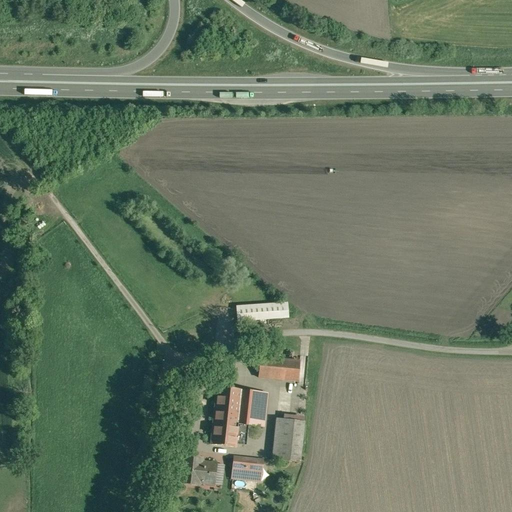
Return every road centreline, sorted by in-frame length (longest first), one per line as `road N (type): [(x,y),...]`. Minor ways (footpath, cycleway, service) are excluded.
road 1 (unclassified): [(119,511),(155,374),(171,351),(312,323),(511,340)]
road 2 (trunk): [(466,81),(79,81)]
road 3 (trunk): [(466,81),(373,67),(303,41),(233,0)]
road 4 (trunk): [(173,0),(166,38),(152,54),(79,81)]
